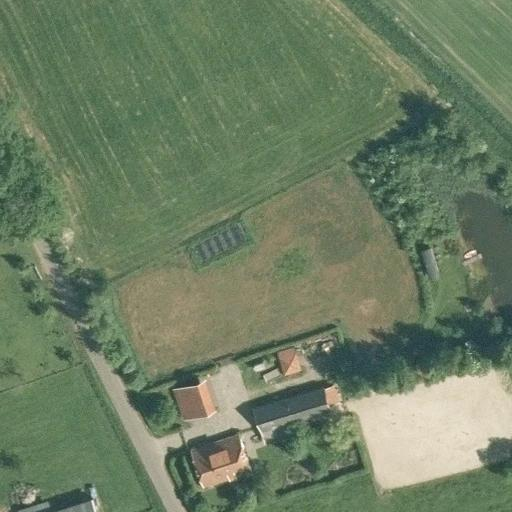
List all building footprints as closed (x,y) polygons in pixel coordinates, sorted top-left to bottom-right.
[(206,370),(175,385),(190,415),(221,399),(206,370)] [(329,386),(335,404),(344,401),(339,383),(329,386)] [(261,431),(331,409),(324,384),(253,406),(261,431)] [(204,486),(251,470),(239,433),(191,449),(204,486)] [(97,511),(93,497),(46,511),(97,511)]
